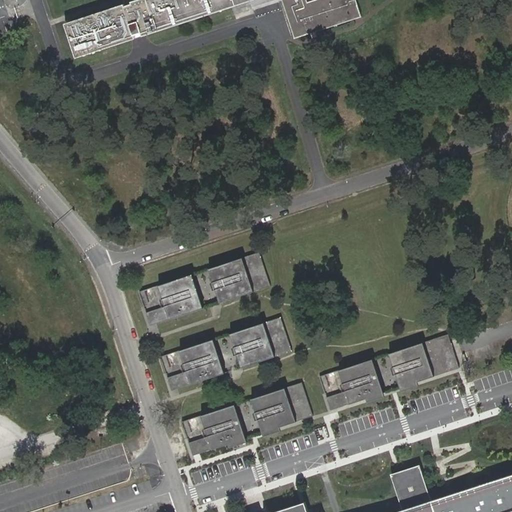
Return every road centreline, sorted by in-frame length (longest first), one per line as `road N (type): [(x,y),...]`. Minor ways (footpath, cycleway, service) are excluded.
road 1 (unclassified): [(104,268),(511,131)]
road 2 (unclassified): [(182,497),(511,388)]
road 3 (unclassified): [(166,450),(104,268)]
road 4 (unclassified): [(166,450),(0,504)]
road 5 (unclassified): [(104,268),(0,138)]
